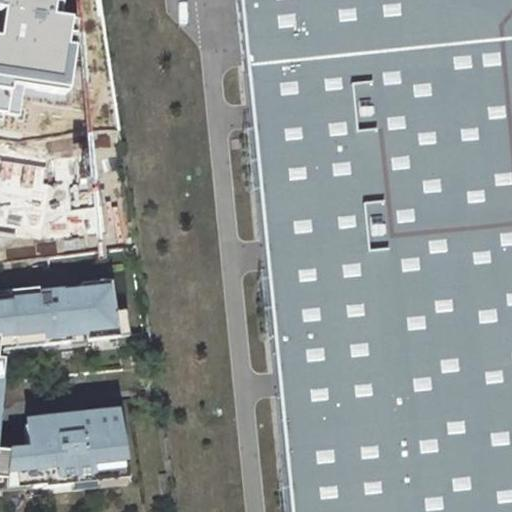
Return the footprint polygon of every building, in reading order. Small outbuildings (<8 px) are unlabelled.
[(0,0),(0,29),(2,29),(4,18),(24,19),(25,0),(0,0)] [(511,511),(511,0),(248,0),(297,511),(511,511)] [(39,43),(0,49),(0,57),(10,125),(51,119),(39,43)] [(51,183),(48,141),(20,143),(23,185),(51,183)] [(0,511),(0,476),(3,477),(27,474),(27,484),(39,483),(40,485),(68,482),(68,478),(123,471),(114,412),(85,415),(84,412),(50,416),(49,420),(21,423),(24,447),(5,449),(0,448),(0,337),(40,334),(41,346),(118,339),(109,282),(79,286),(79,291),(47,294),(45,297),(37,298),(35,290),(0,293),(0,511)]
